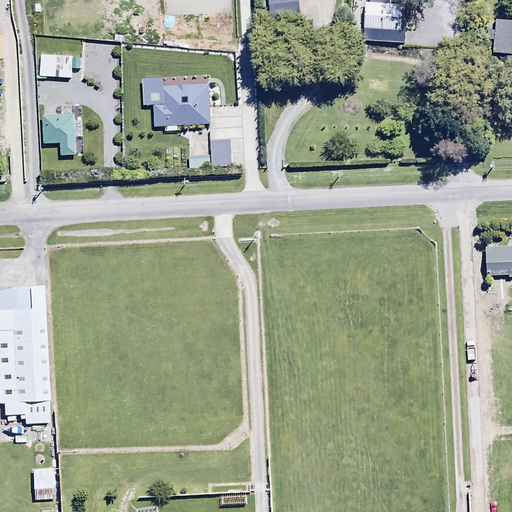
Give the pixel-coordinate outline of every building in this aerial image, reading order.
[(402,7),(365,5),(363,32),(401,34),(402,7)] [(64,49),(42,48),(40,79),(72,81),(73,59),(63,59),(64,49)] [(153,107),(154,129),(211,127),(209,87),(161,89),(162,106),(153,107)] [(75,117),(43,118),(44,147),(61,147),(61,159),(77,158),(76,140),(83,140),(82,123),(75,124),(75,117)] [(230,144),(211,145),(212,171),(232,170),(230,144)] [(210,158),(194,159),(194,170),(210,169),(210,158)] [(511,251),(485,252),(485,278),(511,277),(511,251)] [(237,279),(230,268),(223,273),(229,284),(237,279)] [(43,289),(0,291),(0,406),(3,407),(4,419),(19,418),(19,422),(25,422),(25,428),(51,426),(43,289)] [(54,480),(33,480),(33,502),(53,503),(54,480)] [(123,511),(123,501),(113,501),(112,511),(123,511)]
